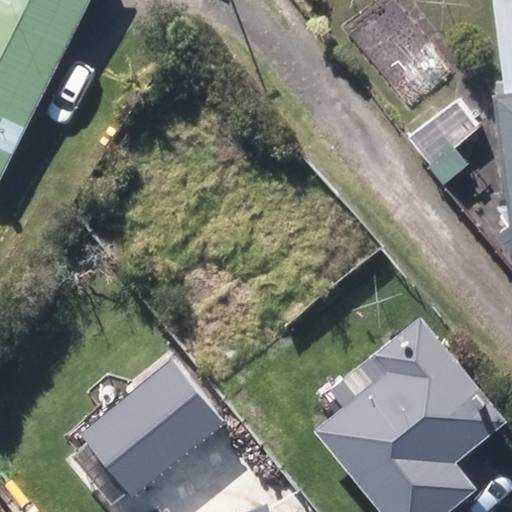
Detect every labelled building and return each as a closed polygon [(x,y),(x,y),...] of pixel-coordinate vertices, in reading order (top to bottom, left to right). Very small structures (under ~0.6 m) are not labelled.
[(0,0),(0,176),(87,0),(0,0)] [(497,241),(511,260),(511,5),(492,9),(505,100),(493,101),(511,230),(497,241)] [(410,147),(444,189),(467,170),(453,152),(479,130),(459,106),(410,147)] [(64,363),(157,480),(227,425),(133,308),(64,363)] [(313,428),(383,511),(445,511),(478,485),(455,458),(507,415),(420,311),(334,382),(348,399),(313,428)] [(227,511),(271,511),(266,498),(227,511)]
